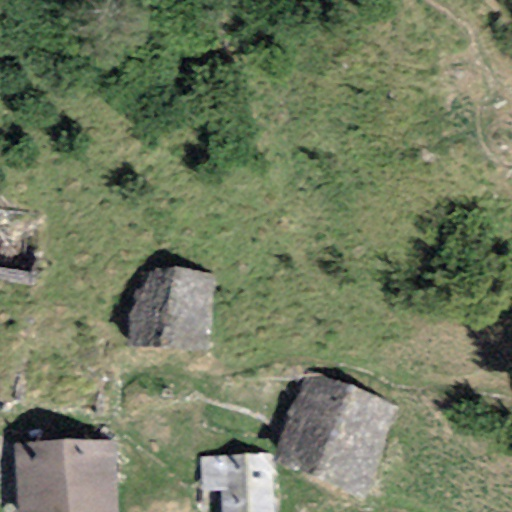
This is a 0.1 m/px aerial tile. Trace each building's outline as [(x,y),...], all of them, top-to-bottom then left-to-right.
[(34,215),(0,211),(0,276),(27,279),(34,215)] [(210,275),(132,270),(127,356),(204,361),(210,275)] [(395,403),(304,373),(272,470),(364,499),(395,403)] [(115,511),(113,444),(11,449),(13,511),(115,511)] [(272,511),(270,455),(197,458),(199,495),(221,494),(222,511),(272,511)]
